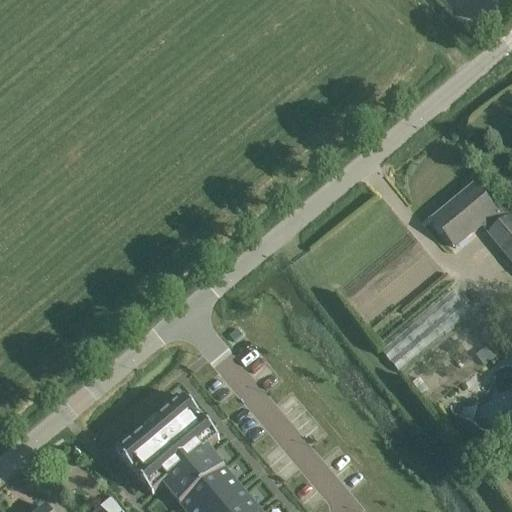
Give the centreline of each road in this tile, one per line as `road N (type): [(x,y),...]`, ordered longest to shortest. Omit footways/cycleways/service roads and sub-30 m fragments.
road 1 (unclassified): [(186,314),(511,40)]
road 2 (residential): [(346,511),(186,314)]
road 3 (residential): [(0,472),(186,314)]
